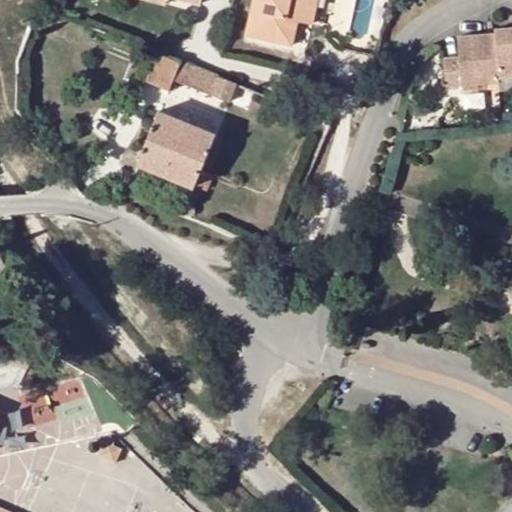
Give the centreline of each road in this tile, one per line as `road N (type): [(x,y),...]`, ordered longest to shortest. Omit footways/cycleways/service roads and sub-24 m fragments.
road 1 (residential): [(271,325),(306,328),(315,319),(366,131),(409,44),(473,0)]
road 2 (residential): [(0,207),(103,217),(271,325)]
road 3 (residential): [(271,325),(254,361),(246,432),(250,455),(300,511)]
